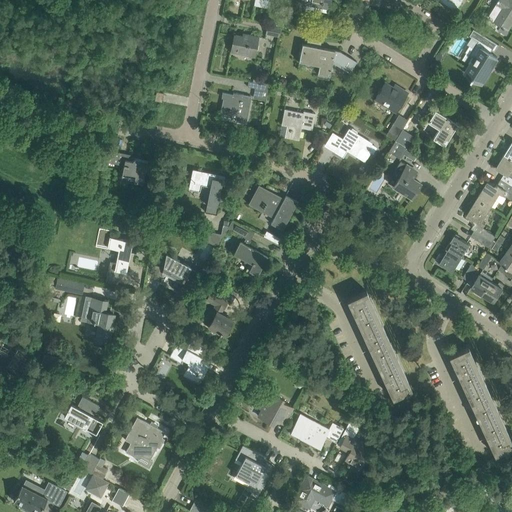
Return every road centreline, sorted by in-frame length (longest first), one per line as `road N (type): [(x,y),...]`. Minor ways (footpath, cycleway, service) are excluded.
road 1 (residential): [(313,242),(326,202),(319,183),(189,137)]
road 2 (residential): [(402,274),(497,121)]
road 3 (residential): [(482,455),(433,348),(449,301)]
road 4 (residential): [(378,399),(336,305),(286,279)]
road 5 (residential): [(214,411),(286,279)]
road 6 (residential): [(189,137),(216,0)]
